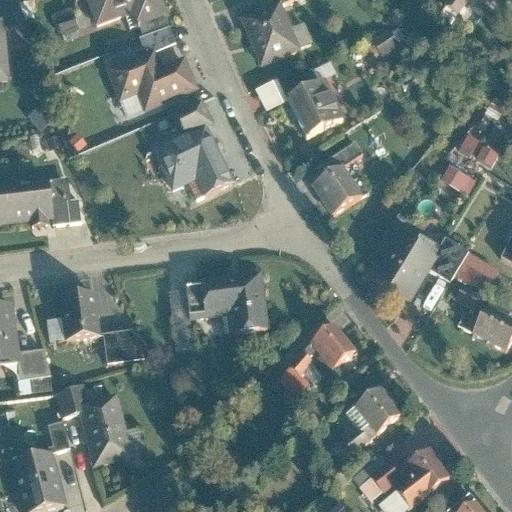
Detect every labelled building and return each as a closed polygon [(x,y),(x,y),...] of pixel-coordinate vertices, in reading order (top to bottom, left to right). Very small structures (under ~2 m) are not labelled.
[(167,19),(160,0),(82,0),(94,31),(130,17),(136,31),(167,19)] [(295,3),(293,0),(259,0),(254,3),(264,20),(280,12),(295,3)] [(468,5),(460,0),(451,0),(445,11),(460,20),(468,5)] [(13,3),(0,4),(0,20),(2,21),(3,31),(22,31),(13,3)] [(70,10),(53,16),(60,37),(77,32),(70,10)] [(300,55),(280,12),(264,20),(241,30),(261,73),(300,55)] [(383,60),(401,46),(390,31),(371,44),(383,60)] [(173,46),(167,32),(138,44),(144,59),(156,54),(173,46)] [(162,69),(156,54),(144,59),(105,73),(118,107),(139,99),(146,117),(195,98),(181,62),(162,69)] [(285,105),(274,85),(256,95),(267,115),(285,105)] [(342,124),(323,86),(285,105),(304,143),(342,124)] [(212,129),(201,108),(173,122),(184,143),(204,133),(212,129)] [(232,188),(204,133),(184,143),(153,158),(173,198),(194,187),(202,203),(232,188)] [(468,137),(457,154),(469,162),(480,144),(468,137)] [(483,148),(476,160),(491,169),(498,157),(483,148)] [(358,162),(350,150),(322,170),(330,181),(341,173),(358,162)] [(450,168),(441,183),(467,199),(476,184),(450,168)] [(360,204),(341,173),(330,181),(312,191),(331,222),(360,204)] [(60,184),(0,189),(0,232),(64,227),(60,184)] [(432,267),(397,243),(368,286),(403,309),(426,276),(432,267)] [(467,261),(445,246),(432,267),(426,276),(448,290),(467,261)] [(269,334),(262,275),(197,283),(202,322),(233,319),(235,338),(269,334)] [(479,306),(462,295),(454,307),(471,318),(479,306)] [(183,296),(167,298),(172,336),(189,333),(183,296)] [(98,342),(92,302),(58,308),(65,347),(98,342)] [(508,321),(486,308),(466,342),(507,367),(511,358),(511,329),(506,325),(508,321)] [(13,359),(7,314),(0,314),(0,369),(15,368),(13,359)] [(351,356),(332,331),(307,349),(326,375),(351,356)] [(136,365),(133,337),(102,341),(105,369),(136,365)] [(49,385),(45,354),(13,359),(15,368),(18,389),(49,385)] [(310,367),(300,358),(288,372),(299,381),(310,367)] [(405,420),(384,391),(355,412),(375,441),(405,420)] [(76,398),(56,404),(62,425),(82,419),(81,414),(76,398)] [(127,461),(113,406),(81,414),(82,419),(95,469),(127,461)] [(66,452),(60,430),(46,433),(53,455),(66,452)] [(130,453),(142,451),(140,431),(127,432),(130,453)] [(413,511),(450,484),(428,455),(403,475),(415,489),(398,502),(406,511),(413,511)] [(61,511),(66,511),(52,458),(28,464),(40,511),(61,511)] [(394,485),(381,465),(352,483),(366,504),(394,485)]
